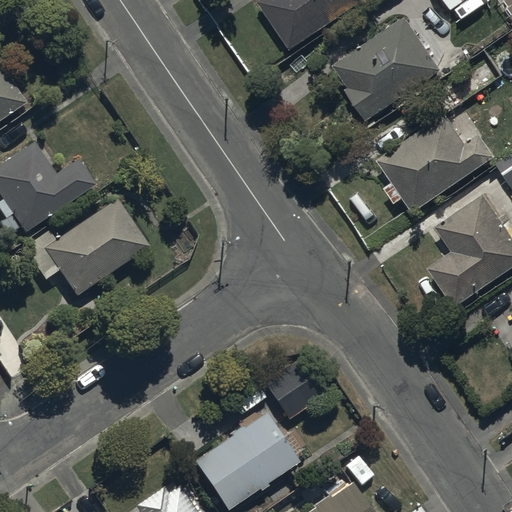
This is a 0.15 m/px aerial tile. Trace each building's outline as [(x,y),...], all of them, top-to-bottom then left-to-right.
[(260,0),(293,45),(355,0),(260,0)] [(441,64),(407,13),(337,61),(350,80),(346,82),(368,114),(441,64)] [(511,49),(503,37),(466,62),(483,88),(511,68),(511,49)] [(0,113),(23,98),(0,63),(0,113)] [(466,138),(447,110),(382,153),(392,169),(380,177),(395,200),(405,194),(413,207),(497,152),(481,129),(466,138)] [(55,170),(32,139),(0,162),(0,190),(2,194),(0,195),(0,206),(6,215),(11,211),(26,231),(95,180),(76,154),(55,170)] [(511,152),(498,161),(511,182),(511,152)] [(511,230),(485,188),(435,220),(453,247),(429,262),(455,303),(511,265),(511,230)] [(149,242),(116,194),(57,235),(48,222),(19,242),(44,278),(61,267),(77,291),(149,242)] [(298,352),(261,376),(287,415),(324,391),(298,352)] [(263,408),(194,458),(228,506),(257,485),(259,488),(268,481),(267,479),(298,457),(263,408)] [(316,500),(298,511),(372,511),(349,479),(343,483),(334,469),(308,487),(316,500)] [(162,484),(134,502),(138,509),(133,511),(197,511),(178,482),(166,490),(162,484)]
